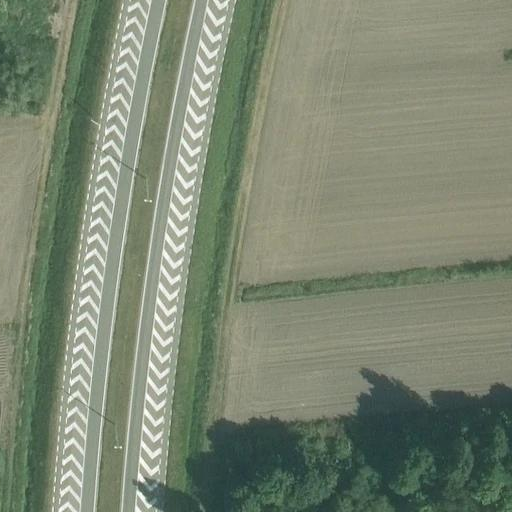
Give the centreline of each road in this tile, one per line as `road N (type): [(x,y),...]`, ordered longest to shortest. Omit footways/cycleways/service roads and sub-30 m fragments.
road 1 (trunk): [(159,0),(121,179),(87,511)]
road 2 (trunk): [(130,511),(163,182),(199,0)]
